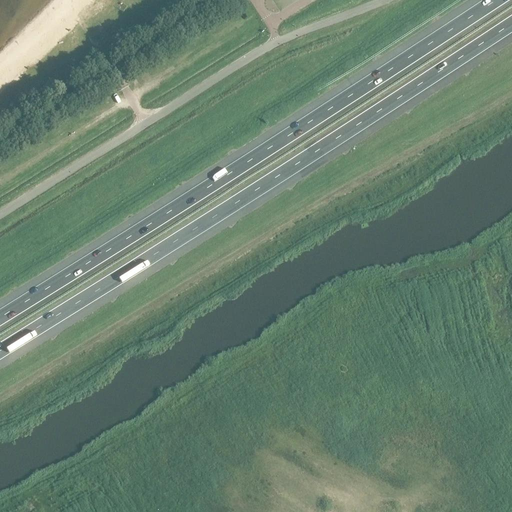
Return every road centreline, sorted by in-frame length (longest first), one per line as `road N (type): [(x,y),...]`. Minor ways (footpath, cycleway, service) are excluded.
road 1 (motorway): [(0,354),(511,26)]
road 2 (motorway): [(493,0),(0,315)]
road 3 (unclassified): [(383,0),(280,40),(0,213)]
road 4 (track): [(262,10),(0,180)]
